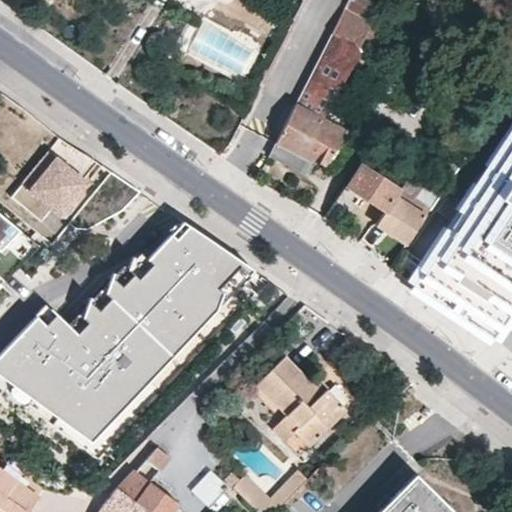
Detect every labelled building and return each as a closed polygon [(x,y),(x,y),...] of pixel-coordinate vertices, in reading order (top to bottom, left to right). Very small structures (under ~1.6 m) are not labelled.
[(382,3),(375,0),(348,0),(332,32),(359,46),(382,3)] [(359,55),(359,46),(332,32),(269,155),(298,170),(306,158),(310,160),(313,155),(333,165),(342,147),(338,144),(345,131),(321,116),(359,55)] [(511,111),(403,277),(494,336),(511,318),(511,111)] [(43,178),(59,159),(55,156),(39,175),(43,178)] [(31,169),(10,196),(39,220),(50,206),(59,214),(71,199),(86,182),(59,159),(43,178),(39,175),(31,169)] [(398,188),(360,164),(347,185),(384,209),(376,222),(406,242),(415,229),(424,215),(394,194),(398,188)] [(71,199),(59,214),(63,217),(75,203),(71,199)] [(34,245),(0,213),(0,277),(2,279),(34,245)] [(249,272),(181,225),(78,334),(46,309),(0,355),(0,375),(90,441),(249,272)] [(285,414),(280,419),(293,433),(307,445),(344,409),(324,388),(318,393),(281,357),(254,384),(285,414)] [(284,441),(293,433),(280,419),(272,427),(284,441)] [(168,455),(154,445),(135,468),(131,467),(116,487),(114,486),(96,511),(169,511),(178,500),(152,481),(168,455)] [(209,467),(189,489),(207,505),(227,483),(209,467)] [(455,511),(456,511),(416,471),(375,511),(455,511)] [(229,486),(257,511),(269,511),(276,505),(242,472),(229,486)] [(17,511),(27,498),(0,478),(0,511),(17,511)]
